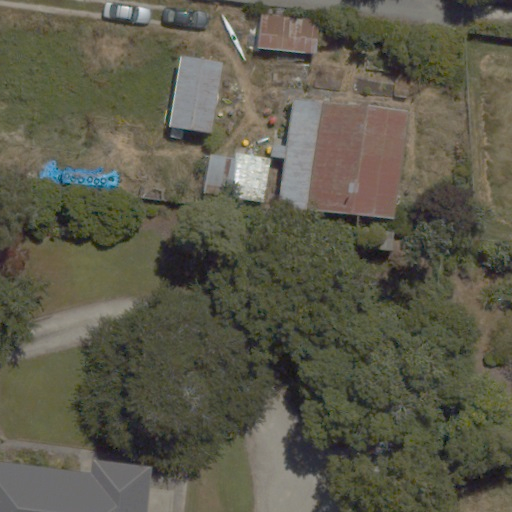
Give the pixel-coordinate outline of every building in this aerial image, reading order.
[(258,11),(255,48),(319,54),(322,17),(258,11)] [(222,59),(176,54),(169,123),(215,127),(222,59)] [(416,105),(293,93),(282,206),(405,217),(416,105)] [(275,149),(231,150),(232,199),(277,198),(275,149)] [(152,482),(154,456),(0,443),(0,511),(182,511),(184,484),(152,482)]
